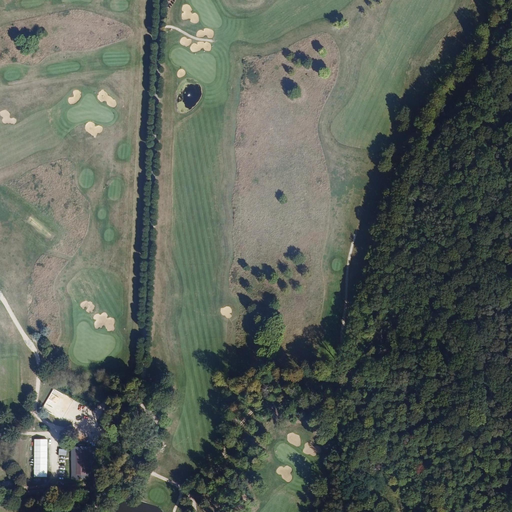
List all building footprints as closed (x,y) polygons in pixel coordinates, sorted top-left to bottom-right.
[(47,440),(35,440),(34,477),(47,477),(47,440)] [(104,492),(111,447),(107,447),(105,458),(97,458),(96,464),(100,464),(97,485),(77,485),(77,493),(104,492)] [(92,448),(71,448),(71,479),(92,479),(92,448)] [(67,485),(67,493),(77,493),(77,485),(67,485)] [(13,495),(5,495),(4,503),(11,505),(13,495)]
